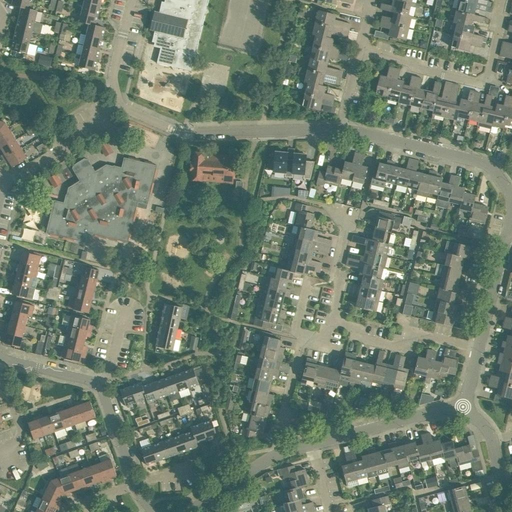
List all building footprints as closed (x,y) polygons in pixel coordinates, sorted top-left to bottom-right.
[(30,0),(29,0),(12,0),(11,6),(21,8),(27,9),(28,9),(30,0)] [(206,8),(208,0),(171,0),(171,4),(162,2),(159,13),(154,12),(150,30),(155,31),(152,42),(161,45),(157,63),(171,67),(173,70),(176,68),(191,72),(194,57),(198,55),(196,52),(205,14),(208,12),(206,8)] [(414,5),(394,0),(392,0),(391,7),(381,4),(380,9),(407,16),(410,6),(414,7),(414,5)] [(460,0),(458,0),(456,11),(474,15),(475,9),(485,11),(486,6),(460,0)] [(84,2),(82,12),(98,16),(100,6),(84,2)] [(21,8),(18,19),(34,23),(37,11),(28,9),(27,9),(21,8)] [(407,16),(380,9),(394,13),(392,19),(382,17),(381,21),(407,28),(410,19),(414,20),(414,18),(410,17),(407,16)] [(315,23),(348,31),(350,24),(334,20),(335,15),(318,11),(315,23)] [(474,15),(456,11),(454,20),(450,19),(450,21),(453,22),(453,23),(471,27),(472,20),(482,23),(483,18),(474,15)] [(98,16),(82,12),(79,23),(89,25),(95,26),(98,16)] [(34,23),(18,19),(10,17),(8,27),(16,29),(32,33),(34,23)] [(407,28),(381,21),(380,27),(389,29),(388,36),(404,40),(407,28)] [(348,31),(315,23),(311,22),(308,34),(316,36),(329,39),(331,34),(347,38),(348,31)] [(471,27),(453,23),(451,30),(456,31),(455,36),(482,42),(483,37),(473,35),(474,28),(471,27)] [(89,25),(86,35),(102,39),(105,28),(95,26),(89,25)] [(32,33),(16,29),(13,40),(29,44),(32,33)] [(67,30),(62,29),(61,34),(59,40),(69,42),(72,32),(67,30)] [(86,35),(84,46),(100,49),(102,39),(86,35)] [(316,36),(313,47),(338,53),(340,46),(332,44),(333,40),(329,39),(316,36)] [(482,42),(455,36),(452,47),(468,51),(470,45),(480,47),(482,42)] [(29,44),(13,40),(11,50),(27,54),(29,44)] [(511,44),(503,42),(501,49),(511,51),(511,44)] [(100,49),(84,46),(81,56),(97,60),(100,49)] [(338,53),(313,47),(311,59),(328,63),(329,58),(337,60),(338,53)] [(511,51),(501,49),(499,56),(511,59),(511,51)] [(40,55),(38,62),(38,64),(49,67),(50,65),(52,58),(40,55)] [(97,60),(81,56),(78,67),(94,71),(97,60)] [(311,59),(308,71),(340,78),(342,72),(326,68),(328,63),(311,59)] [(387,97),(394,69),(389,68),(387,78),(380,76),(376,94),(387,97)] [(399,70),(394,69),(387,97),(399,99),(403,86),(404,82),(397,80),(399,70)] [(340,78),(308,71),(305,82),(308,83),(322,86),(323,82),(339,86),(340,78)] [(403,86),(399,99),(398,107),(399,107),(400,103),(410,106),(416,78),(412,77),(409,87),(403,86)] [(421,79),(416,78),(410,106),(419,108),(418,112),(420,113),(426,91),(419,90),(421,79)] [(426,91),(420,113),(423,113),(424,109),(433,111),(432,115),(437,97),(440,84),(435,82),(432,93),(426,91)] [(322,86),(308,83),(305,95),(333,101),(334,97),(324,94),(325,87),(322,87),(322,86)] [(437,97),(432,115),(432,119),(434,119),(435,115),(444,118),(452,84),(446,83),(442,99),(437,97)] [(452,84),(444,118),(454,120),(453,124),(454,125),(456,120),(460,103),(455,102),(459,86),(452,84)] [(460,103),(456,120),(462,122),(463,118),(468,119),(475,92),(470,91),(467,101),(461,100),(460,103)] [(511,91),(511,97),(510,97),(503,128),(504,124),(511,126),(511,91)] [(480,93),(475,92),(468,119),(478,122),(477,125),(479,125),(484,105),(477,103),(480,93)] [(333,101),(305,95),(303,107),(320,111),(321,104),(332,107),(333,101)] [(486,95),(484,105),(479,125),(490,128),(491,125),(495,108),(489,106),(492,96),(486,95)] [(496,108),(495,108),(491,125),(503,128),(510,97),(506,96),(503,106),(497,104),(496,108)] [(0,147),(1,149),(15,140),(5,123),(0,121),(0,147)] [(15,140),(1,149),(4,154),(1,156),(4,160),(21,149),(15,140)] [(106,142),(99,147),(105,156),(112,152),(106,142)] [(21,149),(4,160),(6,164),(9,162),(12,168),(27,159),(21,149)] [(288,152),(276,151),(275,171),(286,172),(286,176),(294,177),(296,152),(295,152),(295,158),(288,158),(288,152)] [(204,153),(193,152),(190,181),(202,182),(202,181),(232,184),(235,157),(204,154),(204,153)] [(307,153),(296,152),(294,177),(294,173),(305,173),(305,177),(312,178),(317,160),(307,159),(307,153)] [(343,167),(344,167),(341,179),(353,181),(359,154),(354,153),(352,164),(345,162),(343,167)] [(364,155),(359,154),(353,181),(363,184),(367,167),(361,166),(364,155)] [(80,181),(79,181),(68,187),(67,195),(69,200),(64,203),(54,200),(46,233),(85,243),(87,233),(128,243),(138,203),(147,205),(157,166),(124,158),(121,168),(116,171),(114,166),(106,165),(95,171),(94,172),(93,179),(87,182),(80,181)] [(94,172),(95,171),(88,159),(84,158),(73,165),(72,169),(79,181),(80,181),(87,182),(93,179),(94,172)] [(406,170),(400,168),(396,185),(407,187),(413,160),(408,159),(406,170)] [(391,161),(387,160),(386,165),(379,163),(376,174),(373,173),(370,184),(384,188),(386,182),(391,161)] [(413,160),(407,187),(417,190),(421,173),(416,172),(418,161),(413,160)] [(391,161),(386,182),(396,185),(400,168),(394,167),(395,162),(391,161)] [(344,167),(343,167),(336,165),(335,168),(327,167),(326,173),(319,171),(316,184),(323,186),(324,183),(339,187),(341,179),(344,167)] [(421,173),(417,190),(416,195),(426,198),(433,172),(429,171),(428,175),(421,173)] [(433,172),(426,198),(437,200),(442,183),(443,179),(436,177),(437,173),(433,172)] [(55,174),(48,178),(54,188),(61,184),(55,174)] [(442,183),(437,200),(436,206),(447,209),(449,203),(455,177),(450,175),(448,184),(442,183)] [(460,178),(455,177),(449,203),(460,205),(464,193),(466,189),(457,187),(460,178)] [(290,188),(280,187),(279,196),(282,196),(290,195),(290,188)] [(464,193),(460,205),(459,210),(471,212),(474,204),(476,196),(464,193)] [(297,211),(293,226),(310,230),(314,214),(307,213),(309,206),(296,203),(294,210),(297,211)] [(474,204),(471,212),(469,221),(472,221),(484,224),(489,207),(474,204)] [(375,229),(391,233),(392,229),(396,230),(399,228),(401,219),(395,217),(395,216),(387,214),(386,219),(378,217),(375,229)] [(310,230),(293,226),(291,233),(300,235),(299,239),(330,247),(332,241),(317,237),(318,232),(310,230)] [(375,229),(372,241),(388,245),(391,233),(375,229)] [(388,245),(372,241),(353,236),(352,243),(366,246),(365,252),(385,257),(388,245)] [(294,238),(291,250),(313,255),(314,250),(329,254),(330,247),(299,239),(294,238)] [(452,255),(468,259),(471,247),(455,243),(447,241),(445,253),(448,254),(452,255)] [(291,250),(288,260),(321,268),(322,263),(311,261),(313,255),(291,250)] [(22,252),(20,263),(34,266),(38,267),(41,257),(22,252)] [(385,257),(365,252),(364,257),(349,253),(347,260),(384,268),(387,257),(385,257)] [(445,266),(462,270),(465,270),(466,268),(468,268),(471,260),(468,259),(452,255),(448,254),(445,266)] [(321,268),(288,260),(286,271),(299,274),(304,275),(307,276),(308,270),(319,273),(321,268)] [(384,268),(347,260),(346,266),(361,269),(359,274),(381,279),(383,268),(384,268)] [(44,273),(54,275),(56,264),(47,262),(44,273)] [(34,266),(20,263),(17,273),(32,277),(36,278),(38,267),(34,266)] [(445,266),(442,277),(459,281),(462,270),(445,266)] [(84,267),(81,278),(96,282),(99,271),(84,267)] [(299,274),(286,271),(278,269),(277,274),(269,272),(267,277),(287,283),(292,284),(293,277),(298,278),(299,274)] [(32,277),(17,273),(15,284),(29,287),(32,277)] [(384,280),(381,279),(359,274),(359,275),(363,276),(361,286),(381,291),(384,280)] [(287,283),(267,277),(264,276),(263,282),(270,284),(269,289),(290,294),(291,290),(286,289),(287,283)] [(442,277),(439,289),(465,295),(466,291),(457,289),(459,281),(442,277)] [(81,278),(79,288),(94,292),(96,282),(81,278)] [(413,294),(416,284),(410,283),(407,293),(413,294)] [(29,287),(15,284),(12,294),(27,298),(33,300),(35,289),(29,287)] [(381,291),(361,286),(358,297),(379,302),(381,291)] [(79,288),(76,299),(91,302),(94,292),(79,288)] [(509,288),(500,288),(500,297),(509,297),(509,288)] [(263,293),(261,298),(282,303),(284,297),(289,298),(290,294),(269,289),(267,294),(263,293)] [(465,295),(439,289),(436,301),(453,305),(455,298),(464,300),(465,295)] [(55,294),(48,292),(47,292),(46,298),(53,300),(55,294)] [(379,302),(358,297),(356,307),(376,312),(379,302)] [(282,303),(261,298),(260,298),(259,303),(265,304),(263,310),(284,315),(285,311),(281,310),(282,303)] [(91,302),(76,299),(74,309),(88,313),(91,302)] [(13,312),(27,316),(31,317),(34,306),(30,305),(15,301),(13,312)] [(453,305),(436,301),(434,311),(465,319),(467,314),(455,311),(457,306),(453,305)] [(165,304),(163,315),(180,318),(182,308),(165,304)] [(270,329),(272,323),(277,324),(279,318),(284,319),(284,315),(263,310),(261,319),(255,318),(254,325),(270,329)] [(465,319),(434,311),(431,322),(452,327),(453,321),(464,324),(465,319)] [(13,312),(10,322),(25,326),(27,316),(13,312)] [(71,315),(68,326),(72,327),(91,332),(92,327),(88,326),(90,320),(71,315)] [(163,315),(160,325),(177,329),(180,318),(163,315)] [(10,322),(8,333),(22,336),(25,326),(10,322)] [(511,324),(504,322),(502,328),(511,329),(511,332),(511,337),(511,336),(511,324)] [(177,329),(160,325),(158,336),(175,340),(177,329)] [(72,327),(68,326),(66,337),(70,338),(85,341),(86,336),(90,337),(91,332),(72,327)] [(22,336),(8,333),(5,344),(19,347),(22,336)] [(175,340),(158,336),(156,347),(173,350),(175,340)] [(263,347),(283,352),(284,349),(279,348),(281,340),(265,336),(264,341),(258,340),(256,346),(263,347)] [(511,336),(511,337),(508,336),(506,342),(503,341),(501,347),(505,347),(511,349),(511,336)] [(66,337),(63,347),(67,348),(86,353),(87,348),(83,347),(85,341),(70,338),(66,337)] [(44,342),(39,341),(38,341),(35,354),(41,356),(44,342)] [(67,348),(63,347),(61,358),(79,363),(81,357),(85,358),(86,353),(67,348)] [(283,352),(263,347),(260,358),(276,362),(281,363),(283,352)] [(511,349),(505,347),(503,354),(500,353),(498,358),(511,361),(511,349)] [(425,377),(432,351),(427,350),(425,359),(418,357),(414,374),(425,377)] [(379,351),(375,366),(372,379),(383,382),(387,364),(382,363),(384,352),(379,351)] [(432,351),(425,377),(424,383),(429,384),(431,378),(437,379),(438,375),(441,363),(434,361),(437,352),(432,351)] [(344,359),(339,379),(350,382),(355,361),(356,355),(345,353),(344,359)] [(387,364),(383,382),(382,385),(392,388),(400,356),(396,355),(393,366),(387,364)] [(441,363),(438,375),(446,376),(447,373),(455,375),(459,359),(443,355),(441,363)] [(405,357),(400,356),(392,388),(403,391),(408,370),(402,368),(405,357)] [(278,373),(281,363),(276,362),(260,358),(258,368),(278,373)] [(313,382),(317,366),(313,365),(315,360),(307,358),(302,379),(301,384),(306,385),(307,380),(313,382)] [(336,370),(329,368),(324,388),(332,390),(333,387),(337,388),(339,379),(344,359),(339,358),(336,370)] [(511,361),(498,358),(497,364),(501,364),(499,371),(502,372),(511,373),(511,361)] [(365,363),(355,361),(350,382),(360,384),(361,380),(365,363)] [(365,363),(361,380),(371,382),(372,379),(375,366),(365,363)] [(317,366),(313,382),(317,383),(317,386),(324,388),(329,368),(317,366)] [(271,383),(272,376),(277,377),(278,373),(258,368),(255,379),(271,383)] [(183,373),(188,388),(198,384),(193,369),(183,373)] [(491,375),(490,380),(511,385),(511,373),(502,372),(501,378),(491,375)] [(183,373),(172,376),(178,391),(188,388),(183,373)] [(178,391),(172,376),(162,380),(168,395),(178,391)] [(271,383),(255,379),(252,391),(268,394),(271,383)] [(168,395),(162,380),(152,384),(157,399),(168,395)] [(511,385),(490,380),(488,386),(498,388),(496,395),(511,398),(511,385)] [(211,399),(206,382),(202,384),(207,400),(211,399)] [(146,398),(141,383),(130,387),(136,402),(146,398)] [(157,399),(152,384),(142,387),(141,383),(146,398),(147,402),(157,399)] [(136,402),(130,387),(120,391),(125,406),(136,402)] [(268,394),(252,391),(249,402),(253,403),(265,406),(270,407),(272,395),(268,394)] [(78,402),(85,421),(95,417),(90,401),(83,403),(82,400),(78,402)] [(225,409),(235,411),(237,404),(227,401),(225,409)] [(74,406),(69,408),(75,424),(85,421),(78,402),(73,403),(74,406)] [(265,406),(253,403),(250,415),(254,416),(267,419),(270,407),(265,406)] [(313,403),(311,411),(318,413),(319,408),(320,404),(313,403)] [(319,408),(318,413),(326,415),(327,410),(328,405),(321,404),(320,408),(319,408)] [(62,407),(58,409),(65,428),(75,424),(69,408),(63,410),(62,407)] [(54,414),(49,416),(54,432),(65,428),(58,409),(53,411),(54,414)] [(54,432),(49,416),(43,418),(42,415),(37,416),(44,435),(54,432)] [(254,416),(250,415),(247,429),(244,429),(242,436),(255,439),(256,433),(263,434),(267,419),(254,416)] [(44,435),(37,416),(33,418),(34,421),(28,423),(33,439),(44,435)] [(201,425),(206,440),(217,436),(211,421),(201,425)] [(206,440),(201,425),(190,428),(192,432),(196,443),(206,440)] [(192,432),(182,435),(187,450),(198,447),(196,443),(192,432)] [(444,457),(440,444),(440,441),(433,443),(430,432),(425,433),(432,460),(444,457)] [(432,460),(425,433),(420,435),(423,445),(416,447),(421,463),(427,461),(428,467),(434,466),(432,460)] [(182,435),(172,439),(177,454),(187,450),(182,435)] [(177,454),(172,439),(161,442),(167,458),(177,454)] [(458,465),(454,449),(452,441),(440,444),(444,457),(445,461),(449,460),(451,467),(458,465)] [(161,442),(151,446),(157,461),(167,458),(161,442)] [(408,462),(403,446),(397,448),(395,443),(392,444),(398,465),(399,469),(409,467),(408,462)] [(421,463),(416,447),(415,443),(403,446),(408,462),(412,461),(413,465),(421,463)] [(389,450),(383,452),(387,468),(398,465),(392,444),(388,445),(389,450)] [(469,445),(454,449),(458,465),(470,462),(473,472),(483,470),(477,450),(471,452),(469,445)] [(157,461),(151,446),(141,450),(146,465),(157,461)] [(376,448),(371,449),(376,471),(387,468),(383,452),(377,453),(376,448)] [(376,471),(371,449),(368,450),(370,455),(362,457),(363,461),(366,473),(368,477),(377,474),(376,471)] [(354,451),(349,453),(357,480),(368,477),(366,473),(363,461),(357,463),(354,451)] [(357,480),(349,453),(344,454),(347,465),(341,467),(345,483),(346,487),(349,488),(358,485),(357,480)] [(111,460),(100,463),(107,483),(111,481),(110,478),(116,476),(111,460)] [(100,463),(90,467),(96,483),(101,481),(102,484),(107,483),(100,463)] [(288,490),(301,487),(301,486),(309,484),(305,469),(295,471),(294,465),(281,469),(283,475),(284,479),(289,478),(290,482),(286,483),(288,490)] [(96,483),(90,467),(80,471),(86,490),(91,488),(90,485),(96,483)] [(86,490),(80,471),(69,474),(75,490),(81,488),(82,491),(86,490)] [(69,474),(60,477),(67,497),(70,495),(69,492),(75,490),(69,474)] [(67,497),(60,477),(51,480),(42,499),(66,510),(68,506),(59,502),(62,497),(64,498),(67,497)] [(450,502),(467,497),(464,486),(444,492),(446,499),(449,498),(450,502)] [(301,487),(288,490),(284,491),(287,503),(304,499),(304,498),(301,487)] [(385,511),(384,504),(389,503),(387,496),(371,500),(373,507),(368,509),(368,511),(385,511)] [(467,497),(450,502),(452,506),(448,507),(449,511),(455,511),(469,508),(467,497)] [(42,499),(37,509),(43,511),(54,511),(55,511),(58,511),(65,511),(66,510),(42,499)] [(304,499),(287,503),(284,504),(286,511),(295,511),(313,508),(312,502),(306,504),(304,499)] [(443,499),(433,502),(436,510),(446,507),(443,499)]
